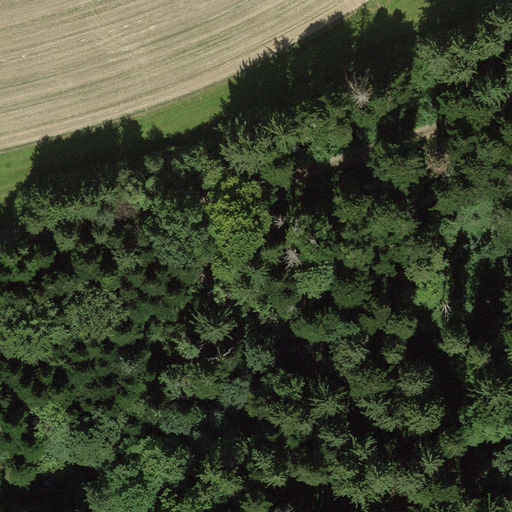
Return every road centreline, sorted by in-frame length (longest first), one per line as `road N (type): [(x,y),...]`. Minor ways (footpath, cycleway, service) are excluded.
road 1 (track): [(0,236),(259,178),(511,60)]
road 2 (track): [(310,152),(363,181),(511,181)]
